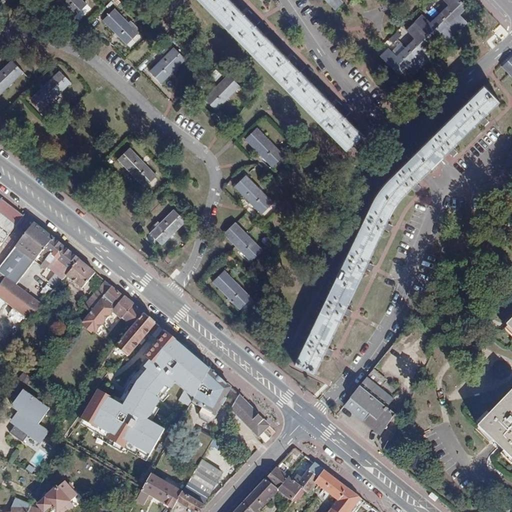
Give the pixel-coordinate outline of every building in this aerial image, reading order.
[(59,0),(73,13),(85,1),(84,0),(59,0)] [(199,0),(346,149),(363,133),(346,116),(350,112),(339,100),(334,104),(301,70),(305,66),(294,55),(289,59),(257,25),(260,21),(249,9),(245,13),(232,0),(199,0)] [(326,0),(335,9),(344,1),(342,0),(326,0)] [(468,22),(461,15),(468,7),(461,0),(444,0),(449,5),(431,22),(422,14),(407,29),(415,38),(397,55),(389,47),(380,55),(399,75),(406,67),(414,76),(434,56),(426,48),(440,34),(449,42),(468,22)] [(429,0),(424,5),(428,9),(436,1),(434,0),(429,0)] [(75,16),(87,4),(85,1),(73,13),(75,16)] [(115,8),(103,19),(125,41),(136,30),(115,8)] [(127,44),(139,32),(136,30),(125,41),(127,44)] [(390,38),(394,42),(402,34),(398,31),(390,38)] [(186,59),(174,47),(153,68),(165,80),(186,59)] [(511,58),(503,67),(511,76),(511,58)] [(0,94),(24,72),(12,59),(0,70),(0,94)] [(162,83),(165,80),(153,68),(150,70),(162,83)] [(71,82),(59,69),(34,94),(46,107),(71,82)] [(241,86),(228,74),(207,95),(220,107),(241,86)] [(500,101),(485,85),(433,135),(449,151),(453,155),(457,151),(453,147),(480,121),(484,125),(489,120),(485,116),(500,101)] [(43,109),(46,107),(34,94),(31,97),(43,109)] [(217,110),(220,107),(207,95),(205,98),(217,110)] [(257,127),(245,139),(270,164),(283,152),(257,127)] [(449,151),(433,135),(425,143),(411,157),(401,166),(417,182),(427,173),(441,158),(449,151)] [(130,147),(118,159),(142,185),(155,173),(130,147)] [(285,155),(283,152),(270,164),(273,167),(285,155)] [(416,192),(421,186),(417,182),(401,166),(382,186),(376,195),(365,217),(295,364),(315,373),(325,354),(331,356),(333,350),(327,348),(344,313),(349,316),(352,310),(347,307),(365,269),(371,271),(374,265),(369,263),(385,228),(390,230),(393,225),(388,222),(399,200),(412,187),(416,192)] [(157,175),(155,173),(142,185),(145,187),(157,175)] [(247,174),(234,186),(259,211),(272,200),(247,174)] [(23,215),(9,204),(3,200),(0,203),(0,242),(2,244),(16,225),(23,215)] [(262,214),(274,202),(272,200),(259,211),(262,214)] [(186,221),(174,208),(152,230),(164,243),(186,221)] [(236,222),(224,233),(249,259),(261,247),(236,222)] [(0,296),(30,318),(42,304),(16,285),(34,262),(22,252),(24,249),(37,258),(43,264),(40,266),(46,270),(48,268),(56,274),(49,281),(57,287),(67,275),(80,260),(33,223),(18,244),(0,266),(0,296)] [(150,232),(162,245),(164,243),(152,230),(150,232)] [(251,261),(263,249),(261,247),(249,259),(251,261)] [(34,262),(37,258),(24,249),(22,252),(34,262)] [(81,288),(95,272),(80,260),(67,275),(81,288)] [(225,270),(213,281),(238,307),(250,295),(225,270)] [(106,281),(83,306),(90,312),(99,301),(111,285),(106,281)] [(90,312),(84,320),(83,322),(85,324),(84,325),(93,332),(94,330),(97,332),(112,313),(111,312),(113,310),(123,318),(134,304),(130,301),(111,285),(99,301),(90,312)] [(433,296),(441,303),(447,295),(438,289),(433,296)] [(252,297),(250,295),(238,307),(240,309),(252,297)] [(128,322),(139,309),(134,304),(123,318),(128,322)] [(128,322),(121,331),(125,334),(144,312),(139,309),(128,322)] [(144,312),(125,334),(115,345),(128,357),(155,322),(144,312)] [(200,378),(207,366),(202,362),(169,332),(147,357),(149,359),(133,378),(122,402),(98,390),(81,421),(146,461),(166,429),(149,418),(162,397),(174,385),(184,391),(178,402),(189,407),(192,402),(193,400),(198,390),(202,384),(198,382),(200,378)] [(0,371),(11,379),(19,367),(0,353),(0,371)] [(207,366),(200,378),(198,382),(202,384),(210,369),(207,366)] [(231,387),(229,385),(210,369),(202,384),(208,388),(210,386),(219,392),(218,393),(225,398),(231,387)] [(381,388),(368,377),(353,395),(365,406),(363,409),(369,413),(371,411),(379,417),(384,410),(386,412),(388,409),(386,408),(387,407),(392,400),(380,390),(381,388)] [(210,386),(208,388),(202,384),(198,390),(210,398),(208,400),(220,408),(225,398),(218,393),(219,392),(210,386)] [(392,400),(394,398),(381,388),(380,390),(392,400)] [(23,389),(11,406),(18,410),(19,411),(13,419),(17,422),(15,425),(10,432),(23,442),(29,434),(41,442),(49,430),(38,423),(49,408),(23,389)] [(208,400),(210,398),(198,390),(193,400),(217,412),(220,408),(208,400)] [(511,390),(479,426),(511,458),(511,390)] [(260,416),(239,395),(231,409),(258,437),(266,429),(263,426),(266,422),(260,416)] [(365,406),(353,395),(351,398),(363,409),(365,406)] [(213,420),(217,412),(193,400),(192,402),(203,408),(201,413),(202,418),(208,421),(213,420)] [(385,427),(395,414),(387,407),(386,408),(388,409),(386,412),(384,410),(379,417),(377,420),(385,427)] [(17,422),(13,419),(19,411),(18,410),(10,422),(15,425),(17,422)] [(369,413),(377,420),(379,417),(371,411),(369,413)] [(200,432),(185,458),(199,465),(202,460),(209,448),(211,445),(214,439),(200,432)] [(218,449),(221,444),(214,439),(211,445),(218,449)] [(182,451),(169,443),(166,447),(180,455),(182,451)] [(160,444),(156,450),(162,453),(164,451),(166,447),(160,444)] [(199,465),(189,481),(183,492),(204,504),(223,472),(202,460),(199,465)] [(324,470),(314,463),(297,484),(302,488),(305,491),(307,492),(315,482),(324,470)] [(124,468),(120,466),(116,473),(124,478),(126,474),(122,472),(124,468)] [(288,477),(276,467),(265,479),(276,488),(277,489),(288,477)] [(337,499),(347,487),(324,470),(315,482),(337,499)] [(142,490),(149,495),(174,509),(182,491),(169,484),(151,473),(147,482),(143,488),(142,490)] [(147,482),(135,474),(131,481),(143,488),(147,482)] [(302,488),(297,484),(288,477),(277,489),(278,490),(292,501),(293,499),(302,488)] [(265,479),(234,511),(253,511),(276,488),(265,479)] [(58,511),(71,502),(57,486),(43,498),(43,499),(37,504),(44,511),(50,506),(55,511),(58,511)] [(360,498),(349,489),(347,487),(337,499),(344,505),(339,511),(349,511),(355,505),(360,498)] [(258,511),(278,490),(277,489),(276,488),(253,511),(258,511)] [(297,502),(305,491),(302,488),(293,499),(297,502)] [(136,501),(143,505),(149,495),(142,490),(136,501)] [(174,509),(179,502),(196,511),(201,511),(206,505),(204,504),(183,492),(182,491),(174,509)] [(12,511),(28,511),(31,506),(24,503),(16,499),(12,506),(12,511)] [(335,511),(339,511),(344,505),(337,499),(330,508),(331,508),(335,511)]
